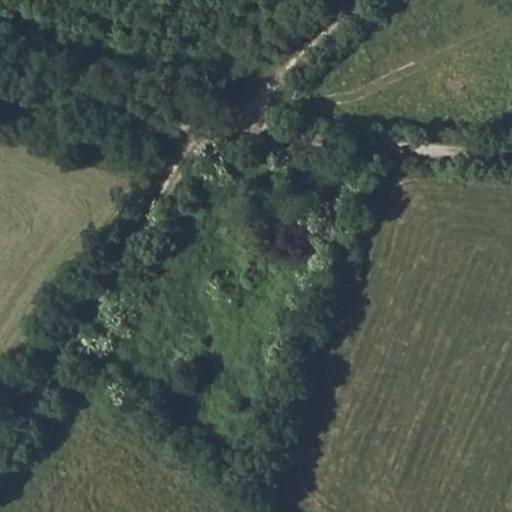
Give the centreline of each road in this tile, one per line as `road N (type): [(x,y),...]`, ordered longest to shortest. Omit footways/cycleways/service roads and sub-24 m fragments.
road 1 (track): [(368,0),(208,141),(147,250),(0,449)]
road 2 (track): [(511,161),(249,137),(167,145),(0,93)]
